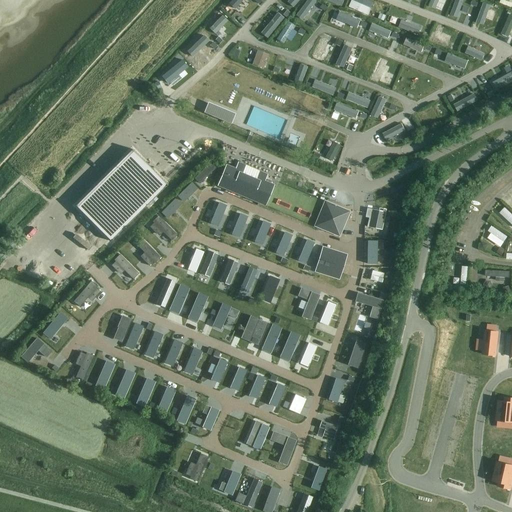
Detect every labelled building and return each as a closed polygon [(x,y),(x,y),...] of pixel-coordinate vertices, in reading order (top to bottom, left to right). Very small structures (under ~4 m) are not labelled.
[(244,13),(256,0),(255,0),(241,0),(236,6),(244,13)] [(296,0),(286,12),(293,17),(302,5),(296,0)] [(313,0),(305,14),(313,18),(323,0),(313,0)] [(334,9),(337,3),(331,0),(330,0),(327,6),(334,9)] [(337,21),(343,6),(337,4),(331,19),(337,21)] [(496,21),(501,23),(507,8),(502,6),(496,21)] [(262,27),(270,33),(283,15),(275,9),(262,27)] [(357,29),(363,31),(368,18),(361,15),(357,29)] [(428,34),(432,23),(415,16),(411,27),(428,34)] [(386,40),(392,25),(384,22),(378,37),(386,40)] [(295,23),(284,33),(290,39),(301,29),(295,23)] [(445,38),(449,28),(445,26),(440,36),(445,38)] [(404,31),(398,45),(408,48),(413,35),(404,31)] [(210,32),(196,46),(201,51),(204,48),(209,53),(220,42),(210,32)] [(323,52),(331,55),(338,36),(330,33),(323,52)] [(434,59),(438,43),(430,42),(426,58),(434,59)] [(353,58),(352,61),(358,63),(363,48),(352,45),(348,57),(353,58)] [(450,65),(457,69),(464,55),(456,51),(450,65)] [(182,55),(187,71),(196,68),(191,52),(182,55)] [(236,64),(248,70),(251,63),(239,57),(236,64)] [(506,63),(500,67),(503,72),(509,69),(506,63)] [(259,66),(252,80),(259,83),(266,69),(259,66)] [(401,70),(395,85),(414,93),(421,78),(401,70)] [(281,73),(273,89),(279,93),(288,77),(281,73)] [(163,76),(162,84),(179,86),(180,78),(163,76)] [(204,93),(211,81),(205,78),(198,90),(204,93)] [(486,96),(494,92),(486,78),(478,82),(486,96)] [(301,83),(293,99),(301,102),(308,86),(301,83)] [(368,102),(374,89),(366,86),(360,98),(368,102)] [(233,100),(237,92),(230,89),(227,97),(233,100)] [(446,96),(449,106),(455,104),(453,94),(446,96)] [(208,102),(204,113),(231,124),(235,114),(208,102)] [(362,110),(358,124),(368,127),(372,113),(362,110)] [(300,119),(296,136),(302,137),(306,120),(300,119)] [(409,120),(389,129),(392,136),(413,127),(409,120)] [(424,121),(417,123),(419,129),(426,127),(424,121)] [(131,150),(74,207),(109,242),(166,186),(131,150)] [(274,185),(264,181),(267,174),(238,162),(235,168),(226,165),(217,185),(227,189),(228,187),(256,199),(255,201),(265,205),(274,185)] [(210,163),(194,178),(200,184),(216,168),(210,163)] [(191,183),(177,197),(183,202),(196,189),(191,183)] [(174,199),(161,212),(166,218),(180,205),(174,199)] [(325,202),(315,226),(339,235),(348,212),(325,202)] [(219,203),(210,224),(219,227),(227,207),(219,203)] [(382,231),(386,211),(380,209),(379,212),(367,209),(366,217),(369,218),(367,227),(382,231)] [(240,214),(231,235),(240,238),(248,218),(240,214)] [(154,223),(150,227),(159,236),(163,232),(171,241),(177,235),(158,216),(152,222),(154,223)] [(263,222),(254,242),(263,246),(271,226),(263,222)] [(511,228),(501,223),(495,233),(511,241),(511,239),(511,228)] [(285,233),(276,253),(284,257),(293,236),(285,233)] [(269,235),(264,249),(273,253),(278,238),(269,235)] [(141,238),(136,244),(144,253),(140,257),(149,266),(153,262),(155,263),(160,257),(141,238)] [(307,241),(298,261),(307,264),(315,244),(307,241)] [(366,243),(365,266),(375,266),(376,243),(366,243)] [(325,248),(317,272),(341,280),(349,256),(325,248)] [(196,250),(188,270),(195,273),(203,252),(196,250)] [(209,251),(200,274),(209,277),(217,255),(209,251)] [(115,262),(111,266),(120,275),(125,271),(133,279),(139,274),(120,255),(114,260),(115,262)] [(229,260),(220,282),(229,285),(238,263),(229,260)] [(213,271),(222,274),(225,268),(216,264),(213,271)] [(107,281),(115,273),(108,266),(99,274),(107,281)] [(248,293),(257,270),(249,267),(240,290),(248,293)] [(270,276),(260,300),(270,304),(279,280),(270,276)] [(167,278),(156,304),(164,308),(176,282),(167,278)] [(473,280),(472,288),(497,290),(498,282),(473,280)] [(91,281),(73,302),(79,307),(87,298),(92,302),(100,292),(96,288),(97,287),(91,281)] [(179,286),(169,311),(177,314),(188,289),(179,286)] [(300,289),(297,297),(307,301),(301,317),(310,320),(319,296),(300,289)] [(198,294),(188,319),(196,322),(207,297),(198,294)] [(359,294),(357,302),(378,308),(380,300),(359,294)] [(327,303),(319,323),(327,326),(335,306),(327,303)] [(221,304),(212,326),(220,330),(227,314),(236,318),(239,312),(221,304)] [(60,312),(42,334),(49,340),(67,318),(60,312)] [(123,316),(113,339),(121,342),(131,319),(123,316)] [(267,323),(251,316),(241,338),(258,345),(267,323)] [(135,323),(125,347),(133,350),(143,327),(135,323)] [(272,325),(261,350),(270,353),(280,328),(272,325)] [(478,340),(477,350),(483,350),(483,354),(496,356),(498,332),(496,332),(487,331),(485,331),(484,340),(478,340)] [(154,332),(144,355),(152,359),(162,335),(154,332)] [(291,333),(280,357),(288,361),(299,336),(291,333)] [(36,338),(20,357),(27,363),(37,351),(46,358),(52,351),(36,338)] [(174,340),(164,364),(172,367),(182,343),(174,340)] [(356,343),(348,368),(358,371),(365,346),(356,343)] [(208,344),(204,355),(215,359),(218,347),(208,344)] [(309,345),(300,365),(308,368),(316,348),(309,345)] [(194,348),(183,372),(192,375),(202,351),(194,348)] [(80,353),(75,365),(80,367),(76,378),(83,381),(93,356),(86,353),(85,355),(80,353)] [(220,359),(211,380),(219,383),(227,362),(220,359)] [(105,361),(95,386),(104,390),(114,365),(105,361)] [(150,378),(159,382),(165,370),(155,366),(150,378)] [(239,368),(230,388),(238,391),(246,371),(239,368)] [(126,370),(115,395),(124,399),(134,374),(126,370)] [(258,375),(249,396),(257,399),(265,378),(258,375)] [(146,379),(136,404),(145,408),(155,383),(146,379)] [(335,379),(328,399),(337,403),(344,382),(335,379)] [(278,384),(269,404),(277,407),(285,387),(278,384)] [(166,387),(156,412),(165,416),(175,391),(166,387)] [(258,398),(268,402),(273,393),(263,388),(258,398)] [(295,395),(289,409),(300,414),(306,399),(295,395)] [(187,396),(176,421),(185,424),(195,399),(187,396)] [(498,401),(496,421),(498,421),(511,422),(511,398),(505,398),(504,402),(498,401)] [(205,406),(202,413),(207,415),(202,428),(210,431),(219,411),(211,408),(210,409),(205,406)] [(321,421),(319,428),(325,430),(323,437),(333,440),(338,427),(321,421)] [(255,422),(246,444),(260,450),(269,428),(255,422)] [(273,432),(270,441),(284,446),(278,463),(286,466),(295,441),(273,432)] [(190,463),(185,475),(191,477),(190,479),(197,482),(208,457),(200,454),(196,465),(190,463)] [(497,462),(493,481),(499,483),(498,486),(511,489),(511,482),(511,465),(499,463),(497,462)] [(319,467),(311,488),(319,491),(327,470),(319,467)] [(209,478),(211,470),(205,468),(203,476),(209,478)] [(221,483),(218,490),(224,492),(232,496),(241,475),(233,471),(227,485),(221,483)] [(251,509),(261,487),(252,483),(246,497),(238,494),(235,502),(251,509)] [(271,487),(262,511),(271,511),(279,490),(271,487)] [(304,495),(297,511),(307,511),(313,498),(304,495)]
